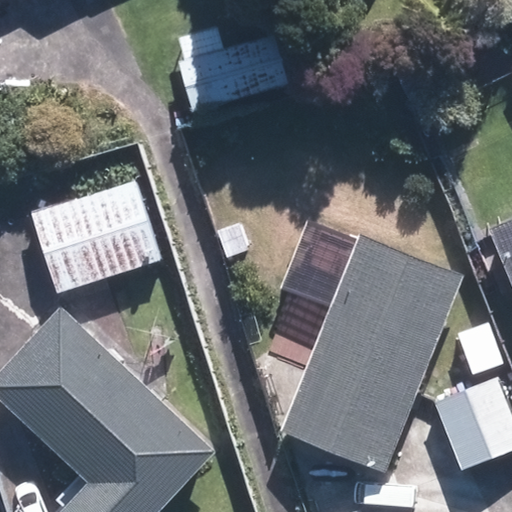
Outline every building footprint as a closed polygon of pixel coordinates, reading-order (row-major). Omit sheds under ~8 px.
[(188,58),(200,108),(298,85),(286,35),(188,58)] [(67,286),(166,254),(141,175),(113,184),(101,148),(30,171),(41,207),(67,286)] [(511,217),(496,224),(511,261),(511,217)] [(396,465),(470,271),(366,231),(292,425),(396,465)] [(158,511),(222,445),(69,302),(0,377),(0,387),(97,480),(60,510),(62,511),(158,511)] [(511,449),(511,402),(503,377),(442,400),(467,466),(511,449)]
